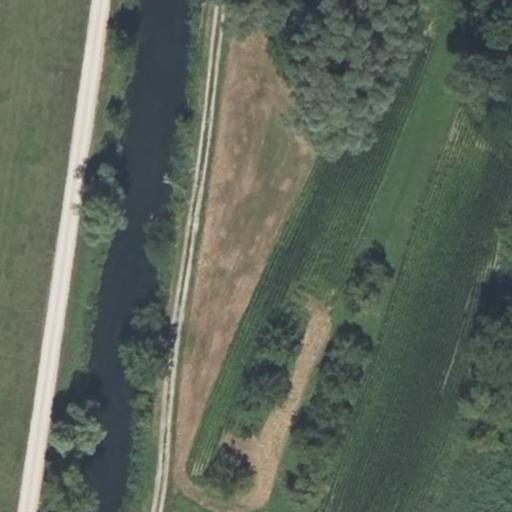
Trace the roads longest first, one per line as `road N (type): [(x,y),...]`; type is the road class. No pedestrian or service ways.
road 1 (track): [(27,511),(100,0)]
road 2 (track): [(153,511),(221,0)]
